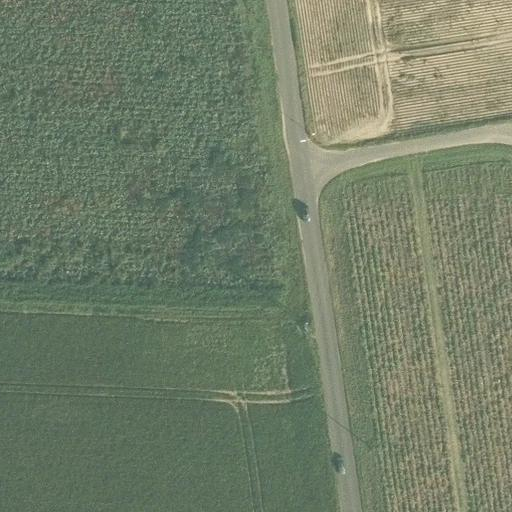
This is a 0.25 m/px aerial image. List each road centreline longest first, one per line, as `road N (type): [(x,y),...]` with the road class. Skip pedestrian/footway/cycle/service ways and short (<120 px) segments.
road 1 (unclassified): [(274,0),(349,511)]
road 2 (track): [(299,166),(511,130)]
